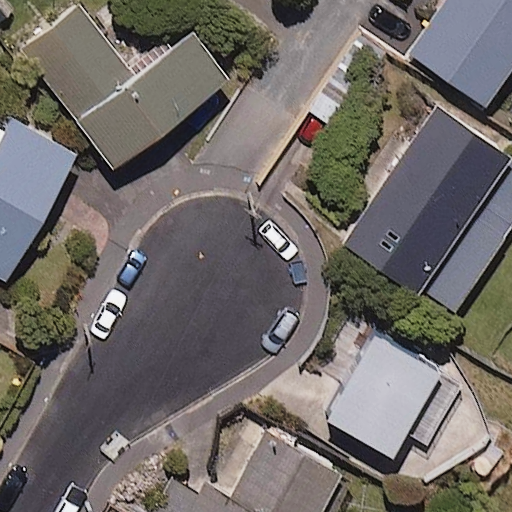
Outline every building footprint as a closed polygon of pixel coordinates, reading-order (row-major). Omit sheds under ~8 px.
[(121,58),(76,0),(61,0),(16,34),(101,146),(216,59),(181,13),(121,58)] [(511,0),(432,0),(405,42),(477,89),(511,36),(511,0)] [(511,206),(511,144),(431,91),(338,231),(447,304),(511,206)] [(0,256),(64,135),(0,101),(0,256)] [(454,371),(356,311),(331,352),(343,359),(318,400),(382,438),(395,416),(419,430),(454,371)] [(347,467),(261,420),(223,491),(175,466),(150,511),(302,511),(308,502),(323,510),(347,467)]
